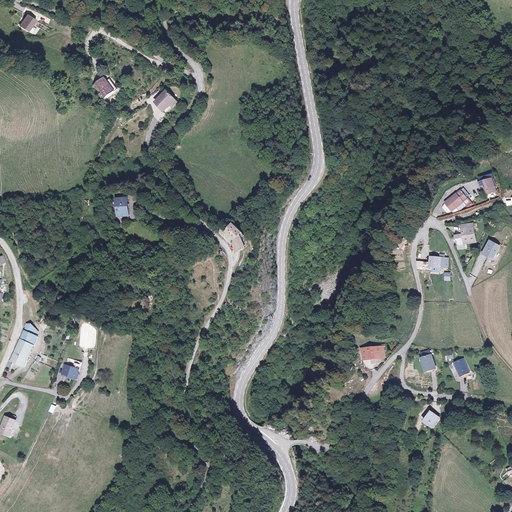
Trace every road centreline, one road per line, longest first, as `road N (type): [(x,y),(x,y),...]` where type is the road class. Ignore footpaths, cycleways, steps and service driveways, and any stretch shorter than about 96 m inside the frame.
road 1 (unclassified): [(186,511),(207,471),(189,441),(184,398),(228,269),(224,249),(160,157),(200,97),(199,75)]
road 2 (secondary): [(294,0),(320,160),(286,225),(275,332),(238,401),(243,420),(277,450)]
road 3 (residential): [(15,0),(104,21),(199,75)]
road 4 (unclassified): [(0,371),(20,310),(16,268),(0,239)]
